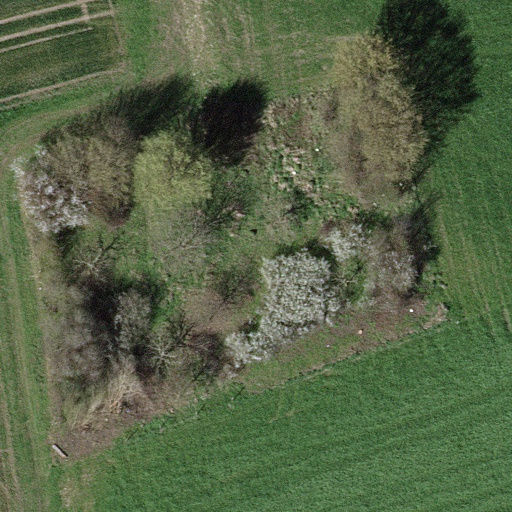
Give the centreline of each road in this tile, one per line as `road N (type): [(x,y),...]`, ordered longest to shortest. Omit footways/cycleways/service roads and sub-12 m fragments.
road 1 (track): [(0,120),(214,62),(199,0)]
road 2 (track): [(35,511),(0,305)]
